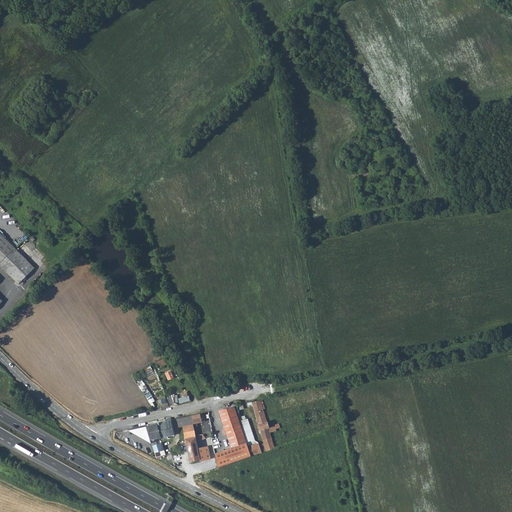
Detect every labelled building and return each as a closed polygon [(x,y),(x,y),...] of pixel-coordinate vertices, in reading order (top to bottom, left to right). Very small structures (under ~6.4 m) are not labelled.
[(0,263),(20,283),(35,268),(0,233),(0,263)] [(164,359),(154,365),(156,370),(167,364),(164,359)] [(170,371),(166,373),(169,380),(174,377),(170,371)] [(143,389),(149,396),(152,393),(146,387),(143,389)] [(169,404),(175,402),(175,396),(175,394),(167,396),(169,404)] [(177,400),(177,404),(188,401),(186,395),(181,396),(182,399),(177,400)] [(259,424),(267,451),(275,448),(270,432),(276,431),(276,429),(280,428),(279,423),(270,426),(268,421),(267,421),(261,400),(247,403),(248,407),(253,406),(259,424)] [(235,406),(219,410),(231,448),(246,442),(235,406)] [(205,421),(203,413),(192,416),(194,424),(205,421)] [(177,419),(179,427),(183,426),(194,424),(192,416),(177,419)] [(162,437),(168,436),(165,429),(167,429),(165,419),(157,421),(157,423),(162,437)] [(174,434),(171,420),(167,420),(166,419),(165,419),(167,429),(165,429),(168,436),(174,434)] [(247,419),(241,420),(244,430),(250,429),(247,419)] [(159,438),(162,437),(157,423),(146,426),(149,433),(151,440),(159,438)] [(183,426),(186,438),(196,436),(194,424),(183,426)] [(201,459),(196,436),(186,438),(185,439),(190,462),(201,459)] [(157,444),(153,445),(153,448),(155,453),(156,458),(165,455),(161,443),(157,444)] [(259,443),(249,446),(252,456),(262,453),(259,443)]
